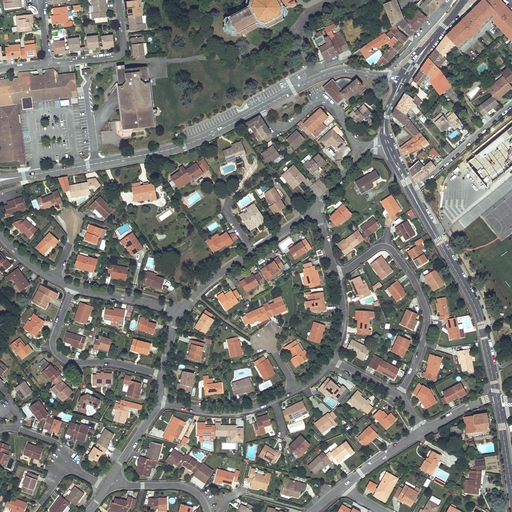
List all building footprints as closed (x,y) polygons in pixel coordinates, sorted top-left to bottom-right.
[(21,7),(19,0),(6,0),(7,2),(5,3),(6,8),(21,7)] [(140,0),(124,2),(125,7),(125,10),(128,10),(129,18),(142,16),(140,0)] [(289,0),(290,0),(289,0),(246,0),(246,3),(241,5),(228,12),(229,14),(230,16),(229,17),(228,18),(227,17),(224,20),(225,21),(225,22),(225,23),(224,24),(225,25),(224,27),(223,28),(225,32),(226,32),(227,32),(228,32),(229,33),(230,33),(231,34),(232,35),(232,36),(237,35),(236,34),(237,33),(238,33),(239,32),(241,36),(242,35),(245,34),(259,27),(263,28),(266,26),(267,28),(285,19),(283,16),(287,15),(289,11),(287,8),(290,6),(291,7),(292,8),(297,4),(297,3),(298,3),(296,0),(289,0)] [(396,0),(392,0),(383,4),(391,27),(393,25),(403,17),(396,0)] [(423,10),(429,16),(435,10),(440,5),(434,0),(421,0),(416,4),(422,11),(423,10)] [(511,12),(500,0),(482,0),(447,35),(456,46),(459,50),(491,19),(511,41),(511,12)] [(92,13),(92,19),(108,17),(107,11),(106,4),(93,6),(94,13),(92,13)] [(69,21),(67,6),(53,8),(54,17),(52,17),(52,19),(53,24),(64,23),(65,27),(66,27),(72,26),(72,21),(69,21)] [(418,10),(412,15),(421,24),(424,21),(427,18),(418,10)] [(30,15),(16,16),(17,27),(18,31),(18,33),(23,32),(31,31),(31,24),(34,23),(32,14),(30,15)] [(129,18),(130,29),(145,27),(145,23),(147,23),(146,15),(142,16),(129,18)] [(407,21),(414,31),(418,27),(421,24),(412,15),(410,18),(406,15),(403,17),(407,21)] [(403,17),(393,25),(397,28),(399,25),(410,36),(412,33),(414,31),(407,21),(403,17)] [(329,37),(337,54),(344,51),(349,48),(344,38),(339,41),(337,37),(342,34),(341,31),(334,35),(331,30),(337,28),(335,24),(325,28),(325,29),(328,36),(329,36),(329,37)] [(390,31),(386,34),(391,39),(394,36),(393,35),(399,30),(397,28),(393,25),(391,27),(389,29),(390,31)] [(394,36),(402,45),(405,41),(407,39),(402,33),(399,30),(393,35),(394,36)] [(386,34),(384,33),(363,47),(360,49),(361,49),(366,57),(371,54),(371,53),(373,51),(371,48),(372,47),(373,47),(378,47),(383,44),(383,45),(385,44),(386,43),(387,42),(391,39),(386,34)] [(99,46),(98,35),(87,37),(87,41),(85,42),(85,47),(86,49),(88,49),(88,50),(90,50),(92,49),(92,48),(96,47),(99,47),(99,46)] [(113,35),(102,36),(103,46),(103,49),(107,49),(107,47),(111,47),(113,47),(114,46),(113,35)] [(456,46),(447,35),(441,42),(436,49),(446,58),(456,46)] [(391,46),(397,51),(400,48),(402,45),(394,36),(391,39),(387,42),(391,46)] [(145,57),(143,37),(131,38),(132,41),(132,44),(133,44),(134,58),(145,57)] [(337,54),(329,37),(325,39),(328,44),(321,47),(319,48),(325,60),(337,54)] [(80,38),(68,39),(69,51),(74,50),(77,50),(77,51),(79,51),(81,51),(81,48),(80,38)] [(66,53),(64,41),(53,42),(55,53),(59,53),(62,53),(62,54),(66,53)] [(26,45),(25,46),(25,49),(26,58),(28,58),(31,58),(30,56),(34,56),(38,55),(36,44),(35,44),(26,45)] [(22,56),(21,49),(20,45),(9,46),(9,48),(6,49),(7,56),(7,59),(14,58),(14,57),(18,57),(22,56)] [(393,56),(397,51),(391,46),(386,52),(380,59),(380,60),(377,63),(380,65),(381,65),(383,67),(387,62),(391,58),(393,56)] [(446,58),(436,49),(433,53),(429,58),(438,68),(446,58)] [(438,68),(429,58),(425,63),(420,70),(430,77),(428,79),(429,81),(432,84),(440,95),(452,86),(441,71),(438,68)] [(146,67),(143,67),(118,70),(119,76),(120,76),(121,79),(119,79),(120,84),(119,84),(119,85),(120,85),(121,95),(120,95),(120,96),(121,96),(123,106),(122,106),(122,107),(123,107),(124,117),(123,117),(123,118),(124,118),(132,126),(133,128),(147,126),(146,124),(154,123),(153,116),(154,116),(154,115),(155,114),(157,114),(158,114),(158,112),(158,111),(157,111),(156,110),(156,109),(152,109),(152,105),(153,105),(153,104),(151,104),(150,95),(151,94),(151,93),(150,93),(149,84),(150,84),(150,82),(149,82),(147,71),(147,68),(147,67),(146,67)] [(511,80),(511,72),(508,68),(501,73),(509,83),(511,80)] [(42,75),(34,76),(35,78),(55,76),(55,71),(52,69),(45,70),(42,75)] [(430,77),(420,70),(416,76),(413,81),(424,89),(425,87),(424,86),(428,81),(428,82),(429,81),(428,79),(430,77)] [(78,97),(75,73),(70,74),(72,94),(37,98),(37,96),(0,100),(0,105),(14,104),(20,155),(13,156),(25,164),(18,104),(22,103),(32,102),(78,97)] [(20,78),(0,80),(0,100),(37,96),(37,98),(72,94),(70,74),(55,76),(35,78),(34,76),(20,78)] [(511,86),(504,76),(487,89),(492,96),(496,100),(511,87),(511,86)] [(362,86),(356,79),(352,82),(350,80),(349,81),(342,80),(337,84),(333,80),(325,87),(326,89),(327,90),(326,92),(336,103),(338,105),(343,100),(344,101),(362,86)] [(470,91),(478,85),(476,82),(467,87),(470,91)] [(416,105),(413,101),(414,100),(413,99),(405,93),(401,99),(396,108),(403,113),(407,107),(408,106),(410,107),(412,109),(416,105)] [(422,102),(416,95),(413,99),(414,100),(413,101),(416,105),(417,106),(422,102)] [(493,108),(498,104),(496,100),(492,96),(477,108),(483,115),(492,109),(491,108),(492,107),(493,108)] [(20,155),(14,104),(0,105),(0,154),(0,157),(13,156),(20,155)] [(371,114),(363,105),(358,111),(355,113),(353,111),(349,115),(356,123),(363,117),(365,119),(368,117),(371,114)] [(403,113),(396,108),(393,115),(397,118),(400,121),(401,122),(405,125),(406,126),(404,128),(412,137),(414,135),(415,136),(420,132),(419,130),(410,120),(408,118),(405,115),(403,113)] [(320,110),(315,114),(316,116),(306,126),(304,124),(301,121),(298,124),(300,127),(307,135),(310,132),(311,132),(316,138),(327,127),(322,122),(327,118),(320,110)] [(462,123),(452,110),(444,117),(441,113),(432,120),(442,131),(445,128),(444,127),(445,127),(446,127),(447,127),(447,126),(450,124),(454,129),(462,123)] [(316,116),(315,114),(304,124),(306,126),(316,116)] [(154,123),(146,124),(147,126),(154,125),(154,124),(155,124),(154,116),(153,116),(154,123)] [(356,123),(358,126),(365,119),(363,117),(356,123)] [(125,128),(125,129),(133,128),(132,126),(124,118),(125,128)] [(246,125),(251,132),(251,133),(253,131),(257,137),(259,136),(262,141),(272,135),(261,119),(259,120),(257,120),(256,118),(246,125)] [(413,118),(410,120),(419,130),(421,128),(413,118)] [(332,129),(318,141),(324,148),(330,143),(334,144),(338,148),(341,146),(344,143),(332,129)] [(286,141),(294,150),(305,140),(296,130),(291,135),(291,136),(286,141)] [(427,141),(420,132),(415,136),(413,138),(401,147),(402,148),(401,149),(402,152),(404,155),(406,154),(410,153),(414,151),(419,149),(423,145),(423,144),(427,141)] [(234,149),(225,152),(227,157),(230,156),(232,162),(237,160),(237,162),(238,164),(244,162),(243,160),(247,158),(246,153),(244,146),(234,149)] [(261,154),(269,165),(276,160),(280,157),(273,146),(261,154)] [(436,157),(439,154),(434,148),(429,152),(431,155),(433,154),(436,157)] [(326,163),(318,154),(313,159),(309,162),(308,160),(304,164),(311,172),(317,167),(319,168),(319,169),(323,166),(326,163)] [(309,162),(313,159),(309,155),(302,161),(304,164),(308,160),(309,162)] [(230,156),(227,157),(229,164),(237,162),(237,160),(232,162),(230,156)] [(204,160),(198,164),(204,174),(210,170),(204,160)] [(418,161),(409,169),(411,173),(413,177),(422,170),(422,168),(423,167),(418,161)] [(422,170),(413,177),(416,183),(436,167),(435,166),(431,161),(423,167),(422,168),(422,170)] [(182,172),(172,179),(178,188),(192,179),(193,181),(194,181),(204,174),(198,164),(187,172),(186,170),(182,172)] [(293,165),(281,176),(291,188),(297,182),(299,185),(302,182),(306,179),(293,165)] [(376,171),(355,183),(361,194),(373,187),(371,183),(380,178),(378,174),(376,171)] [(89,183),(70,186),(68,177),(58,179),(64,191),(70,190),(72,198),(90,194),(89,189),(94,188),(94,192),(102,186),(97,179),(88,180),(89,183)] [(192,179),(178,188),(180,190),(193,181),(192,179)] [(141,183),(133,184),(133,188),(133,189),(135,201),(151,198),(156,197),(154,184),(141,186),(141,183)] [(300,186),(293,191),(299,198),(305,193),(300,186)] [(274,188),(265,194),(268,197),(273,205),(272,206),(270,207),(275,215),(281,211),(286,208),(281,200),(282,200),(274,188)] [(41,197),(37,198),(41,208),(45,206),(46,209),(57,204),(57,205),(59,204),(63,203),(58,191),(52,193),(53,194),(42,199),(41,197)] [(391,195),(381,202),(385,208),(387,207),(388,207),(389,208),(388,210),(390,213),(389,213),(391,217),(394,214),(399,211),(397,208),(399,207),(391,195)] [(7,214),(26,208),(22,197),(7,202),(8,205),(5,206),(6,210),(7,214)] [(105,219),(114,210),(100,197),(90,207),(94,211),(93,212),(95,214),(99,218),(101,218),(102,217),(105,219)] [(243,213),(240,215),(241,218),(243,217),(250,228),(259,222),(260,224),(263,222),(265,220),(255,204),(246,209),(248,212),(249,213),(245,216),(244,214),(243,213)] [(337,210),(330,217),(337,225),(345,218),(346,220),(352,214),(343,204),(339,208),(337,210)] [(411,209),(407,212),(412,219),(416,217),(411,209)] [(243,217),(241,218),(250,231),(260,224),(259,222),(250,228),(243,217)] [(373,218),(361,228),(364,233),(361,236),(362,237),(363,239),(366,243),(369,241),(366,236),(371,233),(380,226),(373,218)] [(15,222),(13,224),(20,230),(23,233),(24,232),(30,238),(37,230),(26,219),(24,222),(22,220),(15,222)] [(407,221),(395,228),(397,231),(400,230),(403,236),(404,238),(406,241),(415,235),(407,221)] [(102,229),(92,225),(89,233),(87,232),(86,237),(85,240),(96,244),(99,237),(102,229)] [(358,231),(345,240),(346,242),(339,247),(345,255),(352,249),(351,248),(350,246),(352,245),(362,237),(361,236),(358,231)] [(219,238),(212,242),(210,239),(206,242),(208,245),(213,253),(217,250),(225,245),(226,246),(230,244),(233,242),(229,235),(227,232),(219,238)] [(229,235),(233,242),(238,238),(234,232),(229,235)] [(50,233),(38,245),(46,252),(52,244),(54,246),(59,241),(54,236),(50,233)] [(133,233),(124,239),(127,244),(126,245),(128,249),(131,247),(133,249),(132,250),(135,255),(139,252),(144,249),(133,233)] [(351,248),(363,239),(362,237),(352,245),(350,246),(351,248)] [(311,248),(305,239),(302,241),(298,244),(299,244),(294,247),(294,246),(289,250),(295,259),(311,248)] [(418,267),(427,261),(421,251),(418,245),(421,243),(423,242),(421,239),(414,243),(416,246),(409,250),(413,257),(412,257),(415,261),(418,267)] [(43,255),(46,252),(38,245),(36,248),(43,255)] [(0,268),(3,273),(12,266),(9,262),(7,259),(5,260),(0,253),(0,268)] [(88,258),(78,255),(75,266),(82,269),(94,272),(98,260),(89,257),(88,258)] [(381,256),(371,265),(373,268),(374,267),(380,274),(378,275),(382,279),(393,271),(388,265),(386,266),(384,263),(383,261),(384,260),(381,256)] [(261,270),(268,281),(277,276),(278,277),(282,274),(280,270),(284,267),(278,257),(273,260),(274,261),(270,264),(261,270)] [(112,273),(111,277),(120,279),(123,280),(126,281),(128,268),(109,265),(108,272),(112,273)] [(314,266),(303,269),(305,277),(302,278),(304,286),(320,282),(319,277),(316,278),(315,271),(314,266)] [(9,274),(5,278),(8,282),(12,279),(17,285),(15,286),(17,290),(19,288),(21,291),(30,285),(23,275),(18,268),(9,274)] [(435,270),(423,277),(426,281),(427,280),(431,286),(434,291),(444,285),(435,270)] [(157,275),(148,272),(145,282),(154,285),(153,287),(159,289),(162,290),(165,280),(157,277),(157,275)] [(242,281),(240,282),(246,292),(259,284),(258,282),(254,276),(253,274),(249,276),(250,277),(246,280),(245,279),(242,281)] [(359,277),(350,281),(353,289),(356,296),(359,295),(361,299),(370,295),(368,291),(366,292),(363,285),(359,277)] [(397,281),(387,288),(397,301),(406,294),(402,289),(401,289),(400,287),(398,285),(400,284),(397,281)] [(382,285),(379,282),(372,288),(375,291),(382,285)] [(39,291),(33,302),(46,309),(49,304),(52,298),(56,300),(59,294),(47,288),(44,293),(39,291)] [(220,295),(217,297),(225,310),(238,301),(237,299),(233,293),(231,291),(228,293),(229,294),(226,297),(223,293),(220,295)] [(322,292),(308,294),(309,301),(307,301),(308,307),(310,307),(311,311),(317,312),(325,311),(325,307),(320,307),(319,302),(324,301),(323,296),(322,292)] [(438,299),(438,303),(440,311),(440,313),(440,316),(438,316),(439,321),(441,320),(446,319),(449,319),(445,297),(438,299)] [(280,311),(286,309),(282,299),(275,303),(269,305),(268,303),(263,305),(264,307),(265,309),(269,318),(280,313),(280,311)] [(92,306),(80,302),(79,306),(80,307),(77,315),(76,315),(74,320),(86,324),(92,306)] [(104,319),(112,320),(119,322),(119,324),(124,324),(126,310),(121,309),(120,311),(114,310),(106,309),(104,319)] [(269,318),(265,309),(260,311),(259,309),(246,314),(246,316),(242,318),(245,325),(249,323),(250,324),(259,320),(260,322),(264,320),(269,318)] [(417,314),(407,309),(400,324),(411,329),(415,321),(414,321),(415,319),(417,314)] [(370,311),(359,311),(358,316),(359,316),(359,319),(358,319),(358,323),(357,329),(368,330),(369,317),(370,311)] [(205,333),(214,320),(210,318),(204,314),(199,321),(201,322),(196,329),(200,332),(201,331),(205,333)] [(29,321),(24,329),(34,335),(39,327),(41,329),(43,325),(45,322),(38,317),(36,321),(33,319),(31,322),(29,321)] [(449,332),(450,339),(464,337),(462,329),(458,329),(456,317),(449,319),(446,319),(449,332)] [(148,322),(140,320),(137,329),(154,334),(157,324),(148,322)] [(325,325),(314,322),(311,331),(313,332),(310,340),(319,343),(321,338),(322,334),(321,334),(322,329),(323,329),(325,325)] [(93,332),(91,339),(94,340),(96,331),(100,332),(101,328),(95,326),(93,332)] [(66,336),(64,342),(72,344),(78,346),(77,347),(83,349),(87,336),(83,335),(82,337),(67,332),(66,336)] [(410,341),(399,335),(391,351),(401,356),(405,348),(407,349),(408,345),(410,341)] [(112,340),(100,336),(98,341),(96,340),(94,349),(99,350),(100,348),(105,349),(109,351),(112,340)] [(237,337),(227,339),(231,357),(242,355),(241,351),(240,347),(239,348),(238,341),(237,337)] [(20,338),(11,345),(22,359),(33,350),(31,348),(28,344),(26,345),(25,346),(21,342),(22,341),(20,338)] [(151,344),(133,339),(131,348),(135,349),(135,351),(140,353),(148,355),(151,344)] [(351,339),(347,349),(357,354),(356,356),(359,358),(364,360),(369,349),(351,339)] [(203,343),(191,340),(190,344),(192,344),(191,348),(188,359),(200,362),(204,344),(203,343)] [(303,352),(298,344),(295,346),(293,342),(284,348),(286,351),(289,349),(294,357),(291,359),(295,366),(304,361),(302,357),(307,353),(305,350),(303,352)] [(469,349),(457,351),(457,353),(458,355),(460,355),(463,371),(468,370),(469,373),(473,372),(469,349)] [(423,376),(435,379),(441,357),(431,354),(428,365),(427,369),(426,372),(424,371),(423,376)] [(377,356),(374,355),(368,367),(371,368),(377,356)] [(377,356),(371,368),(376,371),(376,370),(381,372),(385,375),(386,374),(391,377),(394,379),(399,369),(381,360),(382,359),(377,356)] [(264,379),(275,373),(268,363),(270,362),(268,359),(265,360),(264,357),(261,358),(254,362),(256,365),(257,365),(261,372),(260,372),(264,379)] [(53,381),(60,375),(61,374),(57,370),(55,371),(52,368),(46,362),(40,368),(43,372),(41,374),(46,379),(48,377),(53,382),(53,381)] [(194,373),(183,371),(182,375),(181,380),(183,380),(182,384),(180,384),(179,389),(190,391),(194,373)] [(112,384),(112,374),(102,373),(97,373),(97,375),(93,375),(93,386),(97,386),(97,384),(105,384),(112,384)] [(53,382),(52,383),(54,386),(57,383),(59,381),(62,378),(60,375),(53,381),(53,382)] [(211,379),(209,379),(208,376),(203,376),(203,380),(205,392),(212,392),(212,390),(213,390),(214,393),(218,393),(222,392),(221,383),(213,384),(213,383),(211,383),(211,379)] [(329,378),(320,389),(327,395),(329,393),(340,403),(350,391),(343,385),(340,388),(333,382),(329,378)] [(243,380),(231,384),(235,395),(239,393),(239,392),(246,390),(247,392),(249,391),(254,390),(250,380),(244,382),(243,380)] [(24,381),(15,388),(19,394),(23,399),(32,392),(24,381)] [(59,381),(57,383),(63,390),(66,387),(59,381)] [(141,384),(131,381),(127,396),(139,399),(140,393),(141,389),(140,389),(141,384)] [(54,386),(51,389),(64,402),(73,392),(70,389),(67,386),(66,387),(63,390),(57,383),(54,386)] [(461,383),(443,393),(448,403),(452,400),(452,399),(458,396),(459,398),(462,396),(466,394),(461,383)] [(429,389),(419,384),(413,394),(416,396),(416,397),(419,398),(423,400),(427,408),(436,402),(429,389)] [(356,392),(348,400),(359,410),(361,408),(364,410),(368,405),(371,402),(367,399),(366,400),(363,398),(360,396),(356,392)] [(79,402),(77,408),(82,411),(84,410),(83,408),(86,404),(88,403),(93,406),(94,408),(98,407),(100,404),(98,400),(90,396),(85,397),(84,396),(83,396),(82,397),(81,397),(80,397),(78,402),(79,402)] [(48,415),(39,401),(31,406),(35,412),(34,413),(39,421),(41,419),(46,421),(46,420),(47,417),(48,415)] [(129,412),(130,407),(138,409),(138,407),(139,404),(124,401),(123,405),(120,404),(115,403),(114,408),(116,409),(113,421),(124,424),(125,418),(127,412),(129,412)] [(289,408),(286,409),(286,410),(282,412),(287,421),(291,419),(294,417),(294,419),(295,418),(301,416),(308,412),(302,401),(298,403),(294,405),(295,406),(290,409),(289,408)] [(368,414),(373,409),(368,405),(364,410),(368,414)] [(380,410),(373,416),(386,429),(396,420),(394,417),(390,413),(386,417),(380,410)] [(322,419),(321,418),(318,421),(314,424),(321,433),(333,425),(334,427),(337,425),(333,419),(330,414),(328,413),(325,415),(326,416),(322,419)] [(464,417),(467,433),(489,430),(488,422),(487,413),(473,415),(473,416),(464,417)] [(262,417),(257,418),(258,422),(253,424),(257,435),(265,433),(264,426),(270,424),(268,415),(262,417)] [(174,421),(168,433),(166,432),(164,438),(172,442),(174,436),(178,438),(185,422),(174,416),(172,420),(174,421)] [(46,421),(43,428),(47,430),(48,428),(52,430),(60,433),(64,423),(58,421),(52,419),(51,418),(50,421),(46,420),(46,421)] [(71,422),(67,434),(72,436),(71,437),(77,439),(77,437),(85,440),(89,429),(71,422)] [(201,423),(197,423),(197,435),(215,436),(215,435),(215,426),(211,426),(211,427),(205,427),(205,423),(201,423)] [(220,423),(215,423),(215,426),(215,435),(232,436),(232,440),(243,441),(243,428),(236,428),(236,426),(226,426),(220,425),(220,423)] [(357,438),(363,445),(370,439),(372,441),(375,438),(378,435),(376,432),(378,430),(373,424),(357,438)] [(105,429),(97,442),(98,443),(107,448),(109,445),(108,445),(111,440),(114,434),(105,429)] [(293,443),(289,447),(298,456),(306,448),(310,444),(301,435),(298,438),(298,439),(296,441),(293,444),(293,443)] [(354,452),(347,441),(337,448),(331,453),(329,452),(328,453),(326,455),(327,456),(331,461),(334,458),(337,462),(342,457),(349,453),(350,455),(354,452)] [(162,445),(152,442),(150,450),(148,458),(152,460),(157,461),(158,461),(162,445)] [(0,462),(6,465),(7,461),(6,460),(5,460),(5,458),(7,459),(10,451),(8,450),(9,447),(1,443),(0,445),(0,462)] [(32,445),(28,443),(24,454),(39,460),(41,454),(43,449),(37,447),(37,448),(31,446),(32,445)] [(95,447),(89,456),(97,461),(99,457),(103,452),(104,453),(107,449),(107,448),(98,443),(95,447)] [(265,445),(259,455),(274,464),(280,454),(276,452),(275,453),(270,450),(271,449),(269,447),(265,445)] [(300,458),(308,450),(306,448),(298,456),(300,458)] [(186,459),(174,450),(167,459),(171,461),(174,464),(177,466),(180,468),(182,464),(186,459)] [(423,464),(420,469),(431,474),(435,467),(437,467),(440,462),(439,461),(441,456),(433,451),(427,461),(425,460),(423,464)] [(186,459),(182,464),(186,467),(187,466),(190,469),(195,473),(200,465),(188,456),(186,459)] [(320,456),(308,466),(315,474),(320,469),(326,464),(328,465),(331,461),(327,456),(323,460),(320,456)] [(148,458),(141,457),(138,465),(136,473),(147,476),(149,476),(151,468),(150,467),(152,460),(148,458)] [(475,463),(476,470),(485,469),(484,462),(475,463)] [(213,471),(202,463),(200,465),(195,473),(194,474),(198,477),(202,480),(201,481),(205,484),(213,471)] [(255,470),(251,469),(249,478),(253,479),(252,483),(251,484),(254,485),(258,486),(258,487),(267,490),(271,475),(266,473),(265,477),(254,474),(255,470)] [(236,471),(235,474),(217,470),(214,481),(222,483),(222,482),(226,483),(232,485),(233,481),(237,482),(240,472),(236,471)] [(481,481),(482,472),(469,471),(468,480),(465,480),(464,493),(466,492),(467,493),(467,494),(479,495),(479,485),(481,486),(481,481)] [(38,476),(28,472),(22,490),(32,494),(35,484),(38,476)] [(385,501),(398,478),(394,476),(393,477),(391,476),(392,475),(387,472),(378,488),(375,487),(376,484),(370,481),(367,487),(373,491),(373,490),(376,491),(374,495),(385,501)] [(284,483),(282,492),(290,494),(290,495),(298,498),(300,493),(301,489),(305,491),(306,485),(289,480),(288,484),(284,483)] [(407,502),(411,504),(420,489),(417,487),(414,491),(405,485),(402,489),(397,498),(397,499),(401,501),(403,499),(407,502)] [(75,487),(66,499),(75,506),(80,499),(84,493),(75,487)] [(399,487),(393,496),(397,498),(402,489),(399,487)] [(112,502),(110,509),(118,511),(117,511),(126,511),(131,507),(133,499),(133,498),(128,496),(127,501),(124,500),(123,501),(120,500),(115,499),(115,503),(112,502)] [(71,504),(62,497),(60,500),(59,500),(57,503),(56,503),(55,504),(53,506),(53,507),(50,511),(64,511),(68,508),(71,504)] [(441,501),(432,497),(425,511),(421,509),(419,511),(436,511),(439,506),(438,506),(441,501)] [(155,498),(149,498),(149,506),(158,506),(158,510),(167,511),(167,498),(155,498)] [(7,501),(6,506),(13,509),(19,511),(18,511),(24,511),(26,508),(28,504),(20,501),(19,503),(15,502),(11,500),(10,502),(7,501)]
